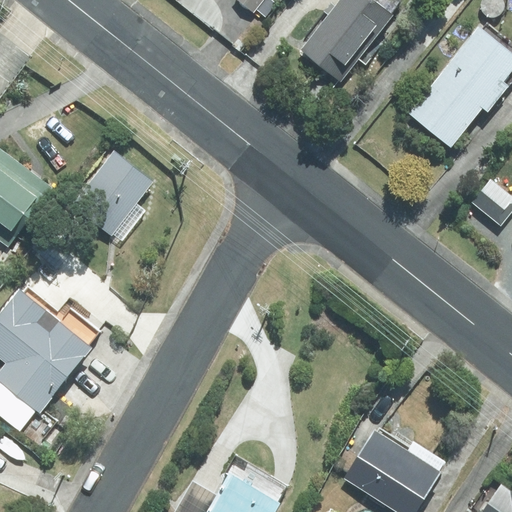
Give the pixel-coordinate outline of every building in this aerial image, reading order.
[(232,0),(250,15),(262,0),(232,0)] [(390,18),(378,9),(385,0),(339,0),(299,52),(339,83),(390,18)] [(500,84),(511,68),(511,58),(476,30),(408,115),(450,148),(481,109),(486,114),(506,89),(500,84)] [(112,152),(69,207),(109,238),(151,183),(112,152)] [(0,245),(6,249),(50,190),(0,153),(0,245)] [(511,201),(490,183),(472,204),(499,228),(511,212),(511,201)] [(93,264),(58,235),(26,275),(60,304),(93,264)] [(0,417),(17,432),(32,412),(37,416),(88,351),(85,349),(97,334),(67,310),(61,318),(26,290),(20,297),(15,292),(0,310),(0,363),(3,366),(0,370),(0,417)] [(373,433),(342,482),(388,511),(413,511),(438,475),(373,433)] [(189,482),(172,511),(273,511),(276,507),(225,478),(214,496),(189,482)] [(511,511),(511,498),(496,488),(480,511),(511,511)]
